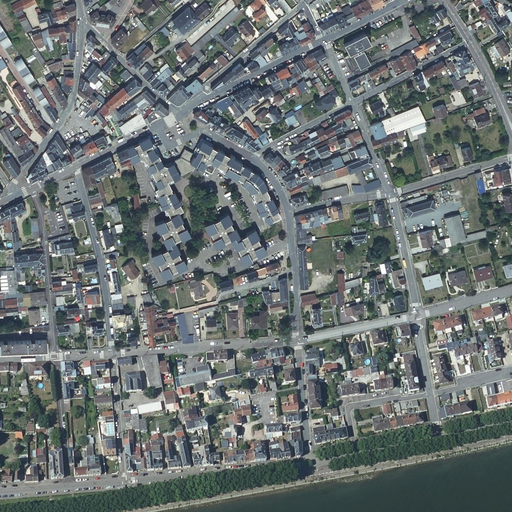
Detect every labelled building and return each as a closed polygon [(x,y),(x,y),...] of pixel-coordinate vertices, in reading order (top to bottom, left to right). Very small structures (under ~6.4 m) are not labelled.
[(21,0),(10,6),(14,13),(21,10),(22,9),(36,2),(35,1),(34,0),(21,0)] [(121,0),(110,0),(104,4),(109,10),(121,0)] [(157,7),(150,0),(147,0),(146,1),(143,4),(141,6),(147,13),(152,9),(153,10),(154,11),(157,7)] [(255,19),(264,11),(260,7),(262,5),(265,3),(264,1),(262,0),(254,0),(250,3),(254,7),(256,10),(251,14),(255,19)] [(280,5),(287,14),(291,10),(283,0),(278,0),(277,1),(280,5)] [(364,0),(364,1),(368,10),(373,8),(368,0),(364,0)] [(483,0),(484,1),(487,5),(489,9),(494,6),(489,0),(483,0)] [(360,3),(364,12),(368,10),(364,1),(359,3),(360,3)] [(66,11),(75,8),(73,2),(64,5),(65,6),(66,11)] [(314,5),(312,2),(309,4),(308,7),(310,9),(312,8),(315,12),(317,11),(314,5)] [(193,12),(199,19),(211,10),(205,3),(196,10),(191,4),(188,6),(193,12)] [(354,17),(356,16),(351,8),(345,10),(341,3),(338,4),(340,8),(342,12),(347,21),(354,17)] [(363,13),(364,12),(360,3),(351,8),(356,16),(363,13)] [(511,9),(503,4),(503,6),(505,10),(508,15),(509,17),(511,21),(511,10),(510,10),(511,9)] [(489,9),(487,5),(479,10),(483,15),(485,14),(489,19),(493,16),(489,9)] [(489,9),(493,16),(498,24),(502,22),(498,16),(499,16),(497,14),(498,14),(496,10),(498,9),(495,5),(494,6),(489,9)] [(62,18),(68,16),(66,11),(65,6),(59,8),(60,13),(61,13),(62,18)] [(195,22),(199,19),(193,12),(188,6),(184,9),(195,22)] [(57,19),(62,18),(61,13),(60,13),(59,8),(59,7),(54,8),(57,19)] [(236,7),(191,47),(195,52),(240,11),(236,7)] [(49,10),(52,21),(57,19),(54,8),(53,9),(49,10)] [(338,25),(347,21),(342,12),(340,8),(337,10),(339,14),(334,17),(338,25)] [(430,15),(429,15),(433,22),(447,14),(442,8),(437,11),(430,15)] [(195,22),(184,9),(181,11),(192,25),(195,22)] [(14,13),(25,31),(29,30),(32,30),(24,14),(23,14),(21,10),(14,13)] [(45,19),(46,23),(52,21),(49,10),(41,13),(39,10),(35,11),(37,14),(39,21),(40,22),(43,21),(43,20),(45,19)] [(111,26),(115,19),(108,14),(107,17),(104,17),(104,15),(101,15),(100,16),(98,15),(96,10),(89,15),(92,23),(111,26)] [(192,25),(181,11),(178,14),(189,27),(192,25)] [(326,16),(333,28),(338,26),(338,25),(334,17),(333,17),(331,13),(326,16)] [(186,30),(189,27),(178,14),(175,17),(186,30)] [(328,31),(333,28),(326,16),(321,19),(322,19),(323,22),(328,31)] [(493,16),(489,19),(496,30),(500,27),(498,24),(493,16)] [(186,30),(175,17),(172,20),(174,23),(177,27),(183,33),(186,30)] [(138,27),(142,24),(136,18),(133,21),(138,27)] [(68,26),(64,27),(64,30),(75,30),(75,25),(75,19),(69,20),(68,26)] [(327,31),(328,31),(323,22),(322,19),(319,21),(320,23),(318,25),(322,32),(324,33),(327,31)] [(498,24),(500,27),(501,29),(510,24),(507,19),(502,22),(498,24)] [(290,25),(300,45),(309,40),(305,31),(300,33),(300,32),(298,33),(291,20),(288,22),(290,25)] [(412,20),(409,21),(409,22),(411,26),(409,27),(414,38),(419,35),(413,25),(414,24),(412,20)] [(237,27),(242,33),(243,32),(246,36),(253,30),(245,21),(237,27)] [(305,31),(309,40),(314,38),(315,36),(307,21),(301,24),(305,31)] [(293,49),(300,45),(290,25),(288,22),(278,31),(281,35),(287,31),(289,36),(286,38),(287,41),(283,43),(282,41),(281,42),(282,44),(277,46),(282,54),(293,49)] [(467,27),(470,31),(474,29),(477,27),(474,23),(467,27)] [(169,32),(164,26),(158,31),(162,36),(166,33),(167,34),(169,32)] [(61,27),(57,28),(59,37),(59,40),(59,41),(59,42),(66,41),(65,36),(64,30),(64,27),(61,27)] [(52,29),(47,29),(48,35),(53,35),(54,37),(59,37),(57,28),(52,29)] [(127,35),(120,28),(111,38),(111,42),(116,47),(127,35)] [(231,42),(238,36),(231,28),(228,31),(229,32),(225,34),(221,38),(229,47),(233,44),(231,42)] [(453,38),(448,29),(448,30),(445,31),(440,34),(437,36),(438,38),(441,44),(453,38)] [(67,38),(67,41),(75,41),(75,36),(75,30),(64,30),(65,36),(69,36),(69,37),(67,38)] [(4,32),(0,34),(0,42),(4,47),(11,43),(6,35),(4,32)] [(40,40),(40,32),(31,36),(34,42),(38,47),(43,45),(40,40)] [(161,38),(156,33),(145,42),(139,47),(142,51),(147,57),(152,52),(153,52),(150,48),(161,38)] [(86,43),(85,47),(89,50),(91,52),(90,53),(96,59),(99,56),(93,50),(97,46),(94,44),(95,43),(92,41),(95,39),(90,34),(86,38),(86,43)] [(366,34),(344,44),(349,54),(356,51),(358,55),(354,57),(361,69),(372,64),(369,57),(367,58),(365,52),(362,53),(360,49),(371,44),(366,34)] [(508,47),(501,36),(493,41),(501,52),(508,47)] [(271,37),(263,44),(267,49),(268,50),(276,43),(273,40),(271,37)] [(426,42),(424,42),(427,48),(432,45),(434,44),(435,42),(434,41),(432,38),(431,39),(426,42)] [(391,52),(394,58),(397,57),(399,55),(406,52),(409,51),(411,50),(413,49),(419,46),(416,39),(391,52)] [(192,52),(193,54),(195,52),(191,47),(187,42),(176,51),(183,60),(192,52)] [(421,44),(419,45),(423,53),(428,50),(427,48),(424,42),(423,43),(421,44)] [(263,44),(257,49),(262,55),(268,50),(267,49),(263,44)] [(419,46),(413,49),(415,54),(416,54),(419,52),(421,54),(423,53),(419,45),(419,46)] [(68,57),(73,58),(73,55),(75,47),(66,46),(67,54),(68,57)] [(274,58),(282,54),(277,46),(275,47),(276,49),(271,52),(272,54),(274,58)] [(126,59),(129,62),(134,58),(138,55),(142,51),(139,47),(127,57),(126,59)] [(257,49),(250,54),(251,56),(255,53),(258,58),(259,57),(260,58),(263,56),(262,55),(257,49)] [(450,56),(450,57),(454,56),(456,59),(465,54),(463,49),(450,56)] [(179,67),(186,75),(205,57),(198,50),(195,52),(193,54),(179,67)] [(100,56),(102,59),(105,61),(106,62),(111,56),(106,51),(100,56)] [(142,51),(138,55),(143,61),(147,57),(142,51)] [(265,59),(266,62),(270,60),(266,52),(266,51),(262,55),(263,56),(265,59)] [(406,52),(399,55),(402,61),(411,55),(409,51),(406,52)] [(251,56),(259,65),(266,62),(265,59),(263,56),(260,58),(259,57),(258,58),(255,53),(251,56)] [(307,56),(314,67),(318,63),(312,53),(306,55),(307,56)] [(216,59),(223,67),(228,63),(221,54),(216,59)] [(468,59),(465,54),(456,59),(457,61),(453,62),(454,66),(458,64),(468,59)] [(106,62),(100,68),(105,73),(116,60),(112,55),(111,56),(106,62)] [(134,58),(139,64),(143,61),(138,55),(134,58)] [(388,61),(389,63),(392,69),(393,72),(405,66),(404,65),(402,61),(399,55),(397,57),(394,58),(388,61)] [(411,55),(402,61),(404,65),(414,60),(412,56),(411,55)] [(309,70),(314,67),(307,56),(302,59),(309,70)] [(13,62),(17,69),(19,73),(27,68),(20,57),(13,62)] [(63,67),(72,67),(72,63),(67,64),(65,65),(64,66),(64,64),(66,63),(66,61),(68,61),(68,57),(65,58),(64,59),(62,60),(62,65),(63,67)] [(129,62),(135,68),(139,64),(134,58),(129,62)] [(297,60),(305,72),(309,70),(302,59),(302,58),(297,60)] [(434,64),(431,66),(434,72),(448,65),(447,62),(445,58),(434,64)] [(95,60),(93,62),(96,64),(100,68),(106,62),(105,61),(102,59),(100,61),(99,61),(98,62),(95,60)] [(473,68),(468,59),(458,64),(460,68),(465,66),(468,71),(473,68)] [(47,66),(49,69),(62,65),(62,60),(54,62),(46,65),(47,66)] [(254,60),(247,66),(251,70),(257,67),(259,65),(254,60)] [(296,61),(293,62),(301,75),(305,72),(297,60),(296,61)] [(405,66),(407,70),(416,65),(414,60),(404,65),(405,66)] [(380,65),(376,67),(379,73),(387,69),(386,67),(389,66),(388,63),(389,63),(388,61),(380,65)] [(96,64),(93,62),(90,67),(97,73),(98,74),(99,73),(105,79),(108,76),(105,73),(100,68),(96,64)] [(196,77),(199,81),(215,66),(212,62),(196,77)] [(293,62),(286,66),(290,73),(292,72),(295,79),(301,75),(293,62)] [(141,75),(155,89),(162,83),(167,78),(170,76),(164,70),(161,74),(156,78),(150,72),(152,69),(147,63),(139,71),(142,74),(141,75)] [(242,70),(241,69),(243,68),(239,63),(232,70),(236,75),(242,70)] [(290,73),(286,66),(283,67),(275,71),(280,80),(282,84),(283,86),(284,85),(293,80),(290,73)] [(431,66),(418,73),(425,86),(428,85),(425,77),(432,73),(433,74),(435,73),(434,72),(431,66)] [(97,73),(90,67),(87,70),(95,78),(98,74),(97,73)] [(182,79),(184,76),(186,75),(179,67),(177,69),(175,71),(182,79)] [(366,72),(364,73),(366,78),(366,79),(379,73),(376,67),(375,68),(366,72)] [(27,68),(19,73),(21,76),(22,76),(27,83),(34,78),(28,69),(27,68)] [(126,69),(120,75),(125,80),(131,75),(126,69)] [(87,70),(84,74),(93,83),(95,81),(94,80),(95,78),(87,70)] [(232,70),(226,74),(231,79),(236,75),(232,70)] [(280,80),(275,71),(267,75),(267,76),(275,90),(276,90),(278,89),(280,88),(279,85),(277,82),(280,80)] [(50,87),(57,83),(54,78),(51,73),(49,74),(50,75),(44,78),(46,81),(47,82),(47,83),(49,85),(50,87)] [(357,76),(347,81),(350,89),(360,85),(359,81),(366,78),(364,73),(357,76)] [(418,73),(412,76),(419,89),(425,86),(418,73)] [(226,74),(221,79),(224,83),(229,80),(230,80),(231,79),(226,74)] [(167,78),(174,86),(177,83),(170,76),(167,78)] [(274,90),(275,90),(267,76),(263,77),(268,85),(260,91),(264,97),(272,92),(274,90)] [(305,82),(308,87),(310,85),(312,84),(310,81),(309,79),(307,76),(303,78),(305,82)] [(455,91),(460,89),(458,85),(454,76),(449,78),(455,91)] [(89,83),(80,77),(80,81),(79,85),(85,89),(88,85),(90,87),(91,85),(89,83)] [(191,94),(202,85),(199,81),(196,77),(195,78),(189,83),(188,85),(187,84),(184,87),(191,94)] [(329,91),(327,87),(325,88),(318,77),(315,79),(325,93),(329,91)] [(162,83),(169,90),(174,86),(167,78),(162,83)] [(305,82),(303,78),(297,82),(296,83),(302,91),(303,90),(308,87),(305,82)] [(142,86),(135,79),(130,82),(137,89),(142,86)] [(224,83),(221,79),(217,82),(210,87),(212,89),(220,85),(224,83)] [(315,79),(310,81),(312,84),(313,83),(320,94),(321,95),(325,93),(315,79)] [(483,94),(478,81),(469,85),(474,98),(483,94)] [(63,90),(70,91),(71,89),(71,88),(72,84),(64,82),(64,84),(62,84),(62,88),(63,90)] [(130,82),(127,85),(133,92),(137,89),(130,82)] [(52,91),(54,94),(61,90),(57,83),(50,87),(52,91)] [(155,89),(163,96),(166,93),(169,90),(162,83),(155,89)] [(302,91),(296,83),(291,86),(296,94),(302,91)] [(180,104),(191,94),(184,87),(182,84),(166,98),(176,105),(180,104)] [(20,102),(24,108),(29,105),(30,107),(32,105),(19,85),(12,90),(20,102)] [(88,88),(90,87),(88,85),(85,89),(80,95),(85,99),(89,93),(91,90),(88,88)] [(127,85),(123,89),(128,94),(129,95),(133,92),(127,85)] [(251,89),(248,85),(239,90),(243,98),(247,96),(248,99),(250,101),(251,101),(253,104),(257,102),(258,101),(256,97),(256,98),(253,93),(251,89)] [(40,88),(38,86),(32,90),(35,95),(37,97),(43,93),(42,91),(40,88)] [(261,99),(264,97),(260,91),(257,86),(251,89),(253,93),(256,98),(256,97),(260,95),(261,99)] [(109,99),(106,102),(104,104),(109,110),(114,106),(122,100),(128,94),(123,89),(122,87),(120,89),(117,92),(113,95),(112,96),(109,99)] [(428,93),(429,96),(443,90),(442,87),(438,88),(438,90),(428,93)] [(55,96),(58,100),(64,96),(61,90),(54,94),(55,96)] [(155,99),(146,90),(133,100),(136,103),(137,105),(140,103),(142,106),(144,104),(148,101),(151,103),(155,99)] [(239,104),(240,105),(242,104),(244,103),(242,100),(241,99),(242,98),(243,98),(239,90),(237,91),(232,93),(239,104)] [(43,93),(37,97),(38,100),(41,105),(42,105),(48,101),(43,93)] [(103,104),(89,93),(85,99),(90,103),(89,105),(90,107),(89,109),(85,106),(82,110),(85,113),(90,117),(93,113),(94,114),(103,104)] [(230,94),(228,95),(229,97),(233,102),(236,106),(238,105),(239,104),(232,93),(230,94)] [(223,98),(212,103),(216,107),(216,108),(229,97),(228,95),(223,98)] [(64,96),(58,100),(59,102),(62,107),(63,110),(67,101),(64,96)] [(233,102),(229,97),(216,108),(220,111),(229,105),(231,103),(233,102)] [(242,104),(246,110),(247,109),(248,109),(245,105),(251,103),(250,101),(248,99),(245,102),(244,103),(242,104)] [(133,100),(117,112),(120,117),(133,109),(137,105),(136,103),(133,100)] [(278,100),(271,104),(271,105),(273,109),(275,108),(279,105),(281,105),(278,100)] [(379,101),(369,106),(373,114),(383,108),(379,101)] [(238,116),(241,114),(236,106),(233,102),(231,103),(229,105),(234,112),(232,115),(235,119),(235,118),(238,116)] [(133,109),(136,115),(137,118),(141,116),(146,111),(142,106),(140,103),(137,105),(133,109)] [(144,119),(146,123),(151,120),(151,119),(149,120),(149,119),(155,116),(157,118),(167,112),(168,110),(158,103),(153,110),(152,111),(144,119)] [(433,107),(437,117),(438,117),(440,116),(444,114),(448,113),(444,103),(433,107)] [(93,116),(103,127),(107,124),(100,116),(104,113),(109,110),(104,104),(103,104),(94,114),(93,116)] [(213,107),(210,104),(207,106),(209,107),(206,110),(203,108),(193,113),(193,115),(205,122),(210,115),(207,113),(212,108),(213,107)] [(242,113),(244,112),(240,105),(239,104),(238,105),(236,106),(241,114),(242,113)] [(390,116),(369,125),(375,138),(377,137),(385,135),(394,132),(406,128),(414,125),(419,123),(425,121),(426,121),(420,104),(395,115),(390,116)] [(25,111),(28,114),(35,110),(32,105),(30,107),(29,105),(24,108),(25,111)] [(117,112),(114,106),(109,110),(110,112),(115,121),(120,117),(117,112)] [(387,110),(390,116),(395,115),(391,108),(390,107),(387,109),(387,110)] [(467,114),(469,118),(473,117),(477,126),(489,122),(486,112),(485,113),(484,107),(474,111),(475,112),(467,114)] [(120,127),(123,135),(146,123),(144,119),(152,111),(149,108),(146,111),(141,116),(137,118),(120,127)] [(273,109),(269,112),(276,121),(282,117),(275,108),(273,109)] [(255,115),(257,119),(267,113),(264,109),(255,115)] [(29,117),(31,120),(38,115),(37,114),(35,110),(28,114),(29,117)] [(286,118),(294,113),(293,110),(285,115),(285,116),(286,118)] [(49,115),(53,122),(55,119),(57,115),(55,111),(49,115)] [(344,111),(339,114),(342,120),(344,118),(347,117),(344,111)] [(211,115),(210,115),(205,122),(210,125),(211,125),(215,117),(214,117),(216,115),(214,114),(213,116),(211,115)] [(337,115),(334,117),(336,122),(342,120),(339,114),(337,115)] [(33,123),(35,126),(42,121),(40,118),(38,115),(31,120),(33,123)] [(211,125),(215,128),(219,120),(217,118),(218,116),(216,115),(214,117),(215,117),(211,125)] [(2,122),(5,126),(7,128),(14,122),(11,118),(10,117),(8,118),(7,116),(2,119),(3,121),(2,122)] [(246,127),(251,123),(247,119),(246,119),(242,122),(246,127)] [(216,128),(219,130),(222,129),(223,128),(227,125),(228,124),(219,120),(215,128),(216,128)] [(342,120),(336,122),(340,129),(345,126),(342,120)] [(35,126),(33,127),(42,137),(45,134),(46,132),(40,127),(42,125),(48,130),(50,127),(44,123),(42,121),(35,126)] [(340,129),(336,122),(332,125),(334,132),(340,129)] [(243,144),(246,146),(256,140),(255,138),(258,136),(260,135),(259,135),(255,129),(251,124),(251,123),(246,127),(248,129),(244,134),(243,133),(238,140),(239,141),(241,142),(243,144)] [(421,130),(419,123),(414,125),(411,126),(413,132),(416,131),(421,130)] [(235,124),(224,133),(226,134),(230,136),(235,128),(236,128),(238,126),(235,124)] [(31,132),(25,125),(22,127),(28,136),(31,132)] [(332,125),(324,129),(326,136),(334,132),(332,125)] [(5,126),(0,129),(10,145),(16,140),(15,140),(12,136),(10,133),(7,128),(5,126)] [(235,128),(230,136),(232,137),(234,138),(240,129),(238,126),(236,128),(235,128)] [(18,127),(10,133),(12,136),(20,130),(18,127)] [(323,127),(315,130),(319,139),(326,136),(324,129),(323,127)] [(237,140),(238,140),(243,133),(240,129),(234,138),(237,140)] [(311,133),(309,129),(307,131),(312,142),(319,139),(315,130),(311,133)] [(354,140),(361,137),(358,129),(351,133),(354,140)] [(351,145),(356,144),(354,140),(351,133),(351,132),(346,134),(349,142),(351,145)] [(394,132),(385,135),(387,142),(396,138),(394,132)] [(30,148),(34,154),(36,151),(38,149),(35,147),(34,145),(28,140),(24,134),(16,140),(24,153),(30,148)] [(54,138),(51,142),(56,149),(59,152),(60,151),(66,148),(57,134),(54,138)] [(104,144),(107,143),(106,141),(104,137),(103,134),(93,140),(95,144),(101,141),(102,142),(104,144)] [(145,136),(146,137),(148,136),(152,143),(151,143),(155,153),(156,152),(157,155),(156,155),(158,158),(159,158),(163,165),(166,166),(181,158),(185,151),(194,156),(199,147),(197,146),(201,139),(211,145),(212,143),(201,137),(195,147),(197,148),(193,153),(184,148),(179,156),(166,163),(164,163),(154,143),(149,134),(145,136)] [(349,142),(346,134),(344,135),(343,136),(338,138),(336,139),(339,145),(345,143),(345,144),(349,142)] [(299,136),(298,137),(303,147),(307,144),(304,136),(304,135),(300,137),(299,136)] [(385,135),(377,137),(380,144),(387,142),(385,135)] [(156,222),(168,246),(173,243),(175,242),(174,241),(176,240),(177,239),(189,233),(186,226),(184,227),(183,228),(181,224),(182,223),(176,212),(182,209),(179,203),(180,202),(178,199),(176,200),(175,197),(176,196),(174,191),(172,192),(170,189),(171,189),(167,181),(173,178),(173,179),(190,170),(192,171),(196,165),(210,173),(211,172),(215,165),(222,152),(223,151),(216,148),(216,149),(213,148),(212,149),(210,148),(211,146),(211,145),(201,139),(197,146),(199,147),(194,156),(185,151),(181,158),(166,166),(163,165),(159,158),(158,158),(156,155),(157,155),(156,152),(155,153),(151,143),(152,143),(148,136),(146,137),(139,140),(138,141),(139,142),(133,145),(132,144),(126,147),(130,160),(133,159),(134,160),(139,157),(143,159),(157,187),(155,189),(158,195),(156,195),(163,207),(165,210),(166,209),(168,213),(170,217),(164,220),(163,219),(156,222)] [(256,140),(246,146),(253,150),(261,146),(263,145),(258,136),(255,138),(256,140)] [(289,144),(285,146),(288,152),(291,151),(291,152),(303,147),(298,137),(293,139),(294,143),(295,144),(290,146),(289,145),(289,144)] [(377,137),(375,138),(370,140),(373,147),(380,144),(377,137)] [(87,142),(92,151),(97,148),(95,144),(93,140),(92,140),(90,141),(88,138),(85,139),(87,142)] [(329,142),(322,145),(316,148),(318,152),(320,155),(329,151),(331,151),(330,149),(332,149),(330,145),(336,143),(338,147),(334,149),(332,150),(333,153),(339,150),(341,150),(339,145),(336,139),(335,140),(329,142)] [(16,140),(10,145),(18,157),(24,153),(16,140)] [(83,150),(86,154),(92,151),(87,142),(85,143),(83,140),(80,142),(82,145),(80,146),(83,150)] [(56,149),(51,142),(49,144),(47,146),(48,147),(51,152),(52,152),(55,150),(56,149)] [(80,147),(72,152),(74,156),(78,153),(83,150),(80,146),(79,143),(78,143),(77,144),(80,147)] [(359,147),(363,157),(364,157),(369,155),(364,143),(360,145),(361,146),(359,147)] [(77,144),(69,149),(72,152),(80,147),(77,144)] [(461,148),(464,159),(472,157),(469,146),(461,148)] [(51,152),(48,147),(41,156),(49,172),(56,169),(51,161),(58,156),(56,154),(54,155),(52,152),(51,152)] [(130,160),(126,147),(124,148),(116,152),(121,166),(128,163),(131,174),(132,173),(133,175),(134,175),(134,173),(130,160)] [(358,159),(363,157),(359,147),(358,148),(354,149),(356,155),(358,159)] [(22,165),(30,159),(30,158),(34,154),(30,148),(24,153),(18,157),(17,158),(22,165)] [(74,160),(66,148),(60,151),(64,158),(67,157),(68,157),(71,161),(74,160)] [(318,152),(316,148),(311,150),(310,151),(308,152),(310,157),(315,154),(318,152)] [(262,156),(268,161),(274,156),(272,154),(273,153),(271,150),(269,151),(269,150),(263,153),(262,154),(262,156)] [(64,158),(60,151),(59,152),(56,154),(58,156),(63,165),(71,161),(68,157),(67,157),(64,158)] [(225,154),(222,152),(215,165),(218,166),(221,168),(225,161),(228,156),(225,154)] [(3,161),(13,177),(17,174),(20,170),(15,163),(8,153),(5,155),(7,158),(3,161)] [(350,159),(347,153),(340,156),(343,162),(350,159)] [(268,161),(276,170),(280,167),(277,162),(281,158),(278,155),(277,154),(274,156),(268,161)] [(116,170),(110,155),(102,159),(104,167),(106,173),(116,170)] [(267,222),(280,216),(276,209),(277,209),(271,197),(269,198),(267,199),(266,196),(267,195),(268,194),(265,188),(266,188),(262,179),(257,174),(256,173),(255,175),(252,173),(253,171),(249,169),(250,168),(244,164),(243,165),(242,167),(239,165),(240,163),(241,162),(229,155),(228,156),(225,161),(221,168),(221,169),(222,170),(224,171),(224,172),(236,178),(236,177),(242,180),(242,181),(245,183),(244,184),(250,191),(251,191),(253,194),(251,195),(255,201),(253,202),(259,214),(261,214),(262,217),(264,216),(267,222)] [(334,168),(343,164),(342,162),(343,162),(340,156),(340,155),(330,159),(334,168)] [(349,163),(346,164),(350,173),(356,170),(361,168),(369,165),(370,168),(374,166),(369,155),(364,157),(363,157),(358,159),(355,160),(352,161),(349,163)] [(439,166),(436,158),(433,159),(432,155),(428,156),(429,160),(432,169),(439,166)] [(449,155),(436,158),(439,166),(451,163),(449,155)] [(49,172),(41,156),(27,175),(30,182),(47,173),(49,172)] [(56,169),(63,165),(58,156),(51,161),(56,169)] [(280,167),(285,163),(281,158),(277,162),(280,167)] [(107,174),(106,173),(104,167),(102,159),(91,165),(96,182),(97,185),(99,192),(100,196),(102,201),(105,200),(103,193),(104,193),(100,179),(98,179),(97,175),(104,172),(105,174),(107,174)] [(331,169),(334,168),(330,159),(323,161),(319,162),(323,172),(331,169)] [(314,164),(317,171),(318,170),(320,173),(323,172),(319,162),(314,164)] [(276,170),(280,174),(290,169),(285,163),(280,167),(276,170)] [(314,164),(308,166),(311,175),(314,173),(316,173),(317,172),(317,171),(314,164)] [(315,176),(313,178),(316,186),(350,173),(346,164),(342,166),(334,169),(325,172),(315,176)] [(96,182),(91,165),(83,169),(82,171),(85,184),(85,185),(96,182)] [(511,178),(510,167),(508,168),(510,181),(503,182),(503,185),(511,182),(511,178)] [(352,183),(355,192),(366,192),(375,188),(372,181),(367,184),(361,168),(356,170),(361,182),(352,183)] [(510,181),(508,168),(493,171),(495,179),(493,180),(493,182),(494,184),(496,184),(503,182),(510,181)] [(282,178),(288,188),(296,184),(294,180),(296,179),(293,173),(288,175),(282,178)] [(288,188),(290,194),(309,187),(308,185),(314,183),(311,178),(308,180),(306,180),(302,182),(296,184),(288,188)] [(381,186),(379,179),(372,181),(375,188),(381,186)] [(476,180),(478,193),(484,191),(482,179),(476,180)] [(318,193),(319,200),(332,197),(337,195),(348,192),(347,185),(318,193)] [(502,194),(505,209),(511,208),(511,202),(510,192),(502,194)] [(141,209),(139,199),(137,193),(132,193),(135,209),(135,210),(141,209)] [(306,194),(291,198),(294,205),(308,202),(306,194)] [(400,202),(401,208),(404,217),(435,208),(433,199),(428,200),(427,201),(427,199),(426,195),(400,202)] [(89,200),(91,206),(102,203),(102,201),(100,196),(89,200)] [(146,198),(139,199),(141,209),(148,208),(146,198)] [(10,227),(11,236),(12,248),(12,249),(21,247),(19,240),(18,240),(15,222),(12,215),(17,213),(18,215),(19,215),(21,214),(19,211),(25,209),(21,201),(19,201),(13,204),(9,207),(8,207),(10,227)] [(71,202),(64,204),(67,212),(69,220),(73,219),(72,218),(84,215),(82,207),(81,203),(72,206),(71,202)] [(377,213),(385,211),(383,204),(382,204),(382,202),(377,203),(377,205),(375,206),(377,213)] [(117,203),(110,204),(113,218),(120,217),(117,203)] [(0,211),(0,221),(2,220),(4,237),(11,236),(10,227),(8,207),(5,209),(0,211)] [(324,221),(325,222),(332,220),(335,219),(335,217),(333,213),(331,214),(331,217),(329,218),(326,208),(321,209),(323,216),(324,221)] [(209,237),(210,239),(212,244),(228,236),(229,238),(231,237),(242,260),(249,257),(248,255),(263,248),(260,240),(258,241),(257,242),(255,239),(257,238),(251,226),(244,230),(245,231),(238,235),(237,234),(236,234),(223,211),(219,213),(217,214),(218,216),(211,220),(210,218),(204,221),(209,232),(211,232),(213,235),(211,236),(209,237)] [(354,214),(355,220),(367,217),(367,211),(359,214),(359,213),(354,214)] [(371,214),(370,222),(376,221),(375,218),(378,217),(378,220),(379,224),(388,223),(385,211),(377,213),(374,213),(371,214)] [(444,217),(450,241),(465,238),(458,213),(444,217)] [(38,229),(38,218),(30,218),(32,237),(39,237),(38,229)] [(361,233),(366,232),(366,228),(357,229),(357,224),(352,225),(353,234),(361,233)] [(296,229),(296,236),(303,235),(303,234),(306,234),(305,227),(304,227),(304,226),(301,227),(302,228),(296,229)] [(107,228),(102,230),(105,244),(114,242),(112,233),(109,234),(107,228)] [(420,233),(423,246),(433,244),(430,235),(432,234),(431,230),(420,233)] [(467,238),(463,238),(464,241),(487,237),(486,231),(466,234),(467,238)] [(365,240),(366,232),(361,233),(353,234),(351,234),(352,241),(365,240)] [(297,244),(297,245),(312,242),(312,241),(312,239),(311,234),(297,237),(297,244)] [(61,252),(60,243),(59,237),(57,237),(50,239),(51,243),(55,243),(55,244),(51,245),(52,253),(61,252)] [(186,264),(183,259),(183,258),(181,259),(179,259),(177,256),(179,255),(177,252),(178,252),(175,246),(174,246),(167,249),(161,252),(160,250),(154,254),(166,277),(172,274),(171,272),(186,264)] [(305,246),(297,246),(298,255),(300,287),(308,286),(306,255),(306,250),(305,246)] [(43,258),(42,248),(36,249),(37,252),(31,253),(30,251),(29,251),(29,253),(25,253),(26,264),(29,264),(31,264),(43,263),(43,258)] [(13,254),(14,269),(15,269),(16,281),(25,280),(24,274),(18,274),(18,268),(21,268),(21,265),(20,265),(19,254),(13,254)] [(122,266),(130,276),(134,273),(136,275),(139,272),(135,267),(135,268),(133,265),(134,264),(135,263),(132,259),(122,266)] [(96,268),(95,260),(83,263),(84,271),(91,269),(91,271),(94,270),(93,269),(96,268)] [(392,271),(390,261),(381,263),(383,273),(385,273),(387,272),(391,271),(392,271)] [(35,276),(44,275),(43,263),(31,264),(32,269),(35,269),(35,276)] [(273,270),(271,264),(265,266),(256,269),(257,273),(258,275),(273,270)] [(474,271),(476,279),(484,277),(484,279),(493,276),(490,266),(474,271)] [(11,269),(6,270),(8,292),(17,291),(16,281),(15,269),(14,269),(11,269)] [(258,277),(256,269),(252,270),(247,272),(246,272),(247,276),(248,280),(258,277)] [(402,271),(402,269),(392,271),(391,271),(394,287),(405,285),(404,280),(402,271)] [(448,275),(450,283),(458,281),(459,283),(467,280),(464,270),(448,275)] [(361,285),(362,279),(345,283),(344,273),(338,273),(338,291),(343,290),(361,285)] [(422,278),(425,286),(433,284),(433,286),(441,284),(439,273),(422,278)] [(230,278),(233,284),(242,281),(241,278),(240,274),(230,278)] [(382,274),(370,277),(369,294),(385,290),(384,282),(378,284),(377,280),(383,279),(382,274)] [(262,291),(262,293),(266,303),(273,302),(274,302),(277,301),(282,300),(285,300),(286,299),(288,299),(287,291),(287,284),(286,277),(283,278),(281,279),(279,280),(279,291),(279,293),(276,293),(276,292),(269,292),(269,290),(262,291)] [(233,284),(230,278),(227,279),(219,282),(221,289),(228,287),(233,286),(233,284)] [(114,289),(115,293),(121,292),(119,279),(112,280),(114,290),(114,289)] [(76,285),(80,285),(80,283),(80,282),(72,284),(72,283),(66,283),(65,280),(60,281),(60,280),(52,282),(52,289),(63,287),(65,287),(72,286),(76,285)] [(189,284),(192,292),(194,291),(196,296),(203,294),(199,281),(197,282),(191,284),(189,284)] [(81,289),(81,287),(80,285),(76,285),(79,308),(84,307),(83,305),(83,303),(82,297),(82,294),(81,289)] [(31,305),(47,304),(46,292),(45,289),(30,290),(27,291),(26,291),(24,291),(26,306),(31,305)] [(98,292),(84,294),(86,303),(99,301),(98,292)] [(393,297),(396,309),(405,307),(402,295),(393,297)] [(0,307),(8,307),(16,306),(16,298),(0,299),(0,307)] [(243,298),(230,301),(230,304),(239,304),(239,306),(244,306),(243,298)] [(287,307),(286,299),(285,300),(282,300),(277,301),(274,302),(273,302),(266,303),(267,310),(287,307)] [(346,315),(362,311),(362,303),(344,307),(346,315)] [(200,309),(199,309),(199,316),(204,316),(204,311),(212,310),(211,306),(200,309)] [(491,309),(493,317),(502,315),(500,306),(491,309)] [(320,307),(312,307),(313,322),(312,322),(313,326),(321,326),(320,307)] [(39,314),(38,308),(28,309),(29,324),(40,323),(39,314)] [(145,316),(151,315),(155,314),(154,308),(150,309),(144,310),(141,310),(142,317),(145,316)] [(91,311),(91,309),(84,310),(84,314),(85,320),(85,322),(85,323),(85,324),(97,323),(97,322),(96,322),(95,320),(88,321),(87,311),(91,311)] [(491,309),(481,312),(483,320),(493,317),(491,309)] [(227,313),(228,327),(238,327),(237,312),(227,313)] [(483,320),(481,312),(471,314),(474,322),(483,320)] [(118,315),(113,315),(114,323),(114,324),(125,323),(125,322),(129,321),(128,313),(118,315)] [(182,313),(180,314),(177,315),(179,327),(182,340),(182,342),(194,342),(193,335),(188,335),(184,313),(182,313)] [(167,317),(167,314),(162,315),(162,318),(159,319),(161,331),(169,330),(167,319),(167,317)] [(179,327),(177,315),(174,315),(174,318),(167,319),(169,330),(169,333),(174,332),(173,329),(176,328),(176,327),(179,327)] [(251,317),(252,326),(261,325),(260,316),(251,317)] [(451,320),(453,328),(462,326),(459,317),(451,320)] [(159,319),(152,321),(153,329),(154,333),(161,331),(159,319)] [(206,320),(207,329),(216,329),(215,319),(206,320)] [(451,320),(443,322),(445,330),(453,328),(451,320)] [(153,329),(152,321),(143,322),(144,328),(147,327),(148,330),(153,329)] [(445,330),(443,322),(434,324),(436,333),(445,330)] [(56,324),(57,333),(75,332),(74,323),(56,324)] [(103,332),(102,323),(97,323),(85,324),(86,330),(91,329),(92,334),(103,332)] [(409,327),(395,330),(397,338),(401,337),(401,339),(411,337),(409,327)] [(138,331),(131,332),(132,336),(127,337),(128,341),(130,341),(131,346),(137,345),(136,340),(137,339),(138,340),(139,340),(138,331)] [(371,335),(373,347),(388,343),(386,332),(371,335)] [(471,342),(467,343),(468,346),(477,344),(476,337),(470,339),(471,342)] [(477,352),(483,350),(481,341),(480,337),(479,337),(476,337),(477,344),(468,346),(470,354),(477,352)] [(0,351),(11,351),(46,351),(47,350),(46,340),(0,341),(0,351)] [(488,343),(490,349),(498,347),(496,340),(488,343)] [(457,342),(448,344),(446,344),(447,349),(447,352),(454,351),(455,357),(456,357),(457,361),(463,359),(462,356),(460,347),(460,345),(459,341),(457,342)] [(361,343),(350,345),(352,352),(353,352),(354,356),(363,354),(361,343)] [(466,356),(470,356),(470,354),(468,346),(460,347),(462,356),(466,355),(466,356)] [(498,347),(490,349),(487,349),(488,355),(491,354),(499,353),(498,347)] [(279,357),(277,349),(270,351),(272,359),(277,358),(279,357)] [(227,351),(206,353),(207,362),(208,362),(218,361),(219,363),(221,363),(221,361),(227,360),(227,351)] [(270,351),(265,353),(266,359),(266,360),(269,360),(270,364),(271,363),(273,363),(272,359),(270,351)] [(266,359),(265,353),(251,357),(253,362),(255,362),(266,359)] [(305,355),(306,366),(316,366),(319,366),(318,353),(305,355)] [(499,353),(491,354),(488,355),(484,356),(486,363),(493,362),(492,361),(501,359),(499,353)] [(436,367),(444,365),(442,355),(434,357),(436,367)] [(143,358),(136,359),(139,369),(144,368),(151,390),(163,387),(162,387),(161,382),(161,380),(160,375),(158,364),(157,357),(143,358)] [(405,369),(414,367),(412,357),(403,358),(405,369)] [(117,362),(118,367),(132,365),(131,358),(119,360),(117,362)] [(61,371),(61,373),(70,372),(71,378),(74,378),(76,378),(75,372),(84,370),(85,376),(91,375),(90,366),(90,362),(83,363),(83,367),(77,368),(76,363),(61,365),(61,371)] [(23,364),(24,374),(28,374),(28,376),(46,376),(46,363),(25,364),(23,364)] [(168,363),(158,364),(160,375),(170,373),(168,363)] [(326,366),(327,374),(338,372),(337,363),(326,366)] [(8,364),(0,364),(0,372),(8,372),(8,364)] [(8,364),(8,372),(16,372),(16,364),(8,364)] [(109,364),(90,366),(91,375),(92,381),(99,380),(98,376),(97,376),(97,371),(105,371),(105,369),(109,368),(109,364)] [(198,373),(176,378),(176,380),(177,387),(178,389),(195,385),(210,381),(212,381),(211,376),(210,371),(208,365),(197,368),(198,373)] [(436,367),(437,374),(446,373),(444,365),(436,367)] [(316,366),(306,366),(306,376),(308,375),(316,375),(317,375),(316,366)] [(272,367),(267,368),(264,369),(266,376),(274,374),(273,373),(272,367)] [(236,375),(236,368),(228,370),(229,372),(225,373),(226,378),(236,375)] [(264,369),(257,371),(258,378),(266,376),(264,369)] [(295,381),(294,370),(284,371),(286,382),(295,381)] [(257,371),(255,371),(249,372),(251,379),(258,378),(257,371)] [(61,373),(62,379),(65,378),(67,378),(68,382),(75,381),(74,378),(71,378),(70,372),(61,373)] [(125,375),(127,393),(141,391),(140,373),(125,375)] [(446,373),(437,374),(440,384),(448,382),(446,373)] [(309,389),(319,388),(319,381),(317,381),(316,375),(308,375),(309,382),(308,382),(309,387),(309,389)] [(419,389),(416,378),(407,380),(409,391),(419,389)] [(92,381),(92,387),(107,385),(107,387),(111,387),(110,379),(99,380),(92,381)] [(72,390),(71,384),(62,385),(63,393),(69,392),(69,391),(72,390)] [(352,385),(353,394),(359,394),(359,395),(365,394),(364,389),(358,390),(357,384),(352,385)] [(493,384),(486,385),(489,396),(495,394),(493,384)] [(348,395),(347,386),(338,388),(339,397),(348,395)] [(27,387),(22,387),(20,387),(19,387),(20,395),(28,394),(27,387)] [(189,388),(178,391),(179,398),(190,396),(189,388)] [(211,390),(214,402),(223,400),(222,395),(222,393),(221,388),(211,390)] [(321,402),(319,388),(309,389),(310,403),(320,402),(321,402)] [(69,392),(63,393),(64,400),(70,400),(78,399),(78,396),(72,396),(72,390),(69,391),(69,392)] [(498,407),(511,404),(511,393),(496,397),(498,407)] [(167,395),(164,395),(166,406),(174,404),(175,409),(179,409),(179,407),(178,403),(175,404),(175,401),(174,397),(167,399),(167,395)] [(298,409),(297,396),(290,397),(290,404),(283,404),(284,411),(287,410),(298,409)] [(486,399),(488,409),(496,407),(498,407),(496,397),(486,399)] [(251,408),(250,400),(246,401),(247,406),(241,407),(241,410),(242,410),(251,408)] [(138,407),(139,415),(162,411),(161,403),(138,407)] [(461,415),(471,413),(469,403),(459,405),(461,415)] [(459,405),(452,407),(454,416),(458,416),(461,415),(459,405)] [(449,407),(439,409),(440,412),(441,419),(454,416),(452,407),(449,407)] [(194,408),(190,409),(185,410),(186,413),(183,414),(184,419),(194,417),(192,410),(194,410),(194,408)] [(251,415),(251,408),(242,410),(243,415),(243,416),(251,415)] [(409,425),(408,416),(405,417),(405,414),(401,415),(402,417),(403,427),(409,425)] [(421,414),(414,415),(416,424),(423,423),(421,414)] [(416,424),(414,415),(408,416),(409,425),(416,424)] [(103,418),(97,419),(98,425),(102,424),(107,424),(107,425),(114,424),(113,417),(107,418),(106,418),(103,418)] [(379,431),(385,430),(383,418),(382,417),(372,419),(375,432),(379,431)] [(385,430),(391,429),(389,420),(387,420),(387,417),(383,418),(385,430)] [(391,429),(397,428),(395,419),(393,419),(392,417),(388,417),(389,420),(391,429)] [(397,428),(403,427),(402,417),(395,419),(397,428)] [(209,428),(207,419),(201,420),(200,421),(202,429),(208,428),(209,428)] [(194,422),(195,430),(202,429),(200,421),(198,421),(194,422)] [(185,424),(187,432),(195,430),(194,422),(185,424)] [(333,424),(327,425),(329,431),(331,441),(332,441),(336,440),(334,430),(333,424)] [(237,426),(234,426),(231,427),(231,433),(225,434),(225,439),(228,438),(232,438),(232,439),(236,438),(235,432),(240,431),(239,425),(237,426)] [(184,435),(182,426),(175,427),(175,430),(177,437),(184,435)] [(323,426),(313,428),(313,432),(315,444),(331,441),(329,431),(325,432),(323,426)] [(334,430),(336,440),(346,438),(347,436),(346,427),(334,430)] [(185,438),(184,435),(177,437),(179,446),(186,445),(185,438)] [(124,440),(126,462),(131,462),(129,448),(134,448),(133,442),(129,442),(129,438),(127,438),(127,440),(124,440)] [(175,451),(174,448),(171,448),(170,439),(165,440),(166,452),(173,451),(174,451),(175,451)] [(151,441),(152,453),(153,460),(157,459),(162,459),(162,452),(160,452),(159,445),(163,445),(163,440),(155,441),(151,441)] [(269,443),(271,460),(277,460),(276,446),(278,445),(277,441),(269,443)] [(109,442),(101,443),(101,448),(104,447),(104,457),(111,456),(110,447),(109,442)] [(289,444),(289,442),(285,443),(283,444),(281,444),(279,445),(281,453),(289,452),(288,445),(289,444)] [(302,456),(302,443),(301,443),(295,444),(294,444),(294,446),(296,458),(300,457),(302,456)] [(146,450),(147,471),(153,471),(154,471),(153,462),(153,460),(152,453),(149,453),(148,444),(145,444),(145,445),(146,450)] [(188,452),(186,445),(179,446),(179,447),(180,450),(180,453),(183,468),(183,469),(190,468),(188,452)] [(210,466),(209,456),(208,450),(208,448),(200,449),(192,450),(192,453),(196,453),(200,452),(203,467),(210,466)] [(255,457),(266,457),(265,449),(254,451),(254,453),(255,457)] [(82,469),(74,470),(75,477),(89,476),(88,467),(88,462),(87,458),(87,451),(83,452),(83,457),(84,458),(84,461),(82,461),(82,469)] [(166,452),(168,462),(173,461),(172,457),(175,457),(175,451),(174,451),(173,451),(166,452)] [(245,463),(244,452),(236,453),(237,463),(244,463),(245,463)] [(36,461),(37,464),(46,464),(46,456),(36,457),(36,461)] [(176,469),(181,468),(180,461),(180,457),(175,457),(172,457),(173,461),(174,461),(176,469)] [(153,462),(154,471),(162,470),(162,459),(157,459),(157,462),(153,462)] [(173,461),(168,462),(168,469),(176,469),(174,461),(173,461)] [(38,480),(38,478),(38,476),(37,469),(37,468),(37,464),(32,465),(32,468),(29,468),(30,476),(32,475),(33,482),(38,482),(38,480)] [(88,467),(89,476),(97,475),(101,475),(100,466),(99,466),(88,467)]
